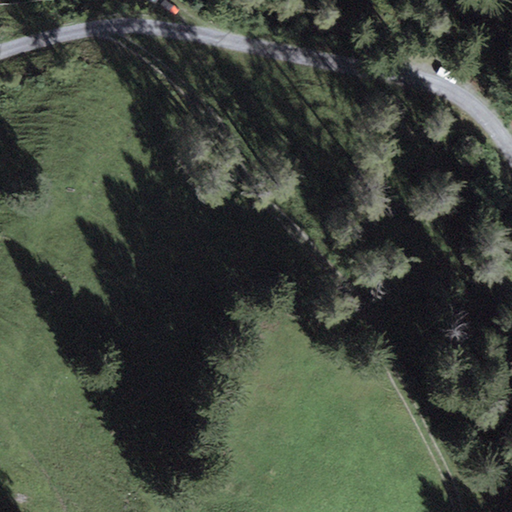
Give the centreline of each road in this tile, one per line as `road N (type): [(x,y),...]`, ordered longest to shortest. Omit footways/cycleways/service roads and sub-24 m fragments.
road 1 (track): [(106,25),(205,110),(358,304),(451,480),(458,511)]
road 2 (track): [(511,159),(468,102),(446,87),(330,60),(106,25),(0,55)]
